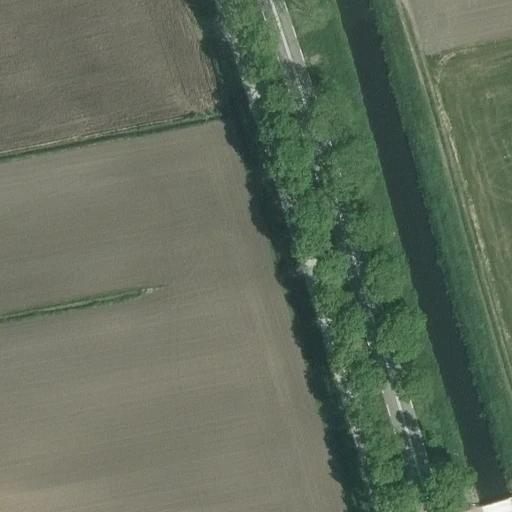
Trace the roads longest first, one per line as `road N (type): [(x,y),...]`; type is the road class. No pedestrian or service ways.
road 1 (tertiary): [(429,511),(269,0)]
road 2 (unclassified): [(383,511),(223,0)]
